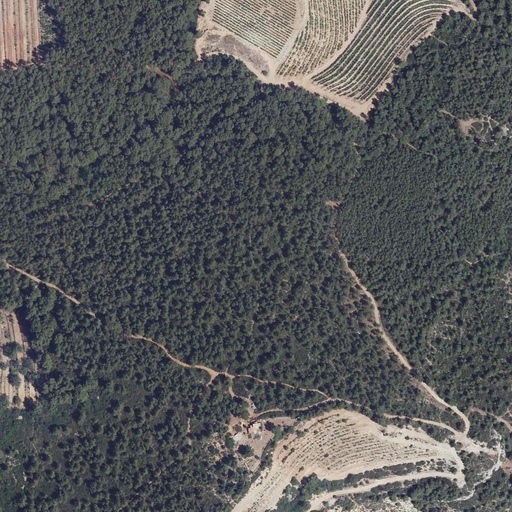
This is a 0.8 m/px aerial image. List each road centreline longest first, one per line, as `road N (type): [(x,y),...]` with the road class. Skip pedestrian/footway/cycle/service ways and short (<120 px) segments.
road 1 (track): [(307,511),(323,498),(383,480),(457,473),(462,459),(454,448),(468,424),(457,406),(418,381),(382,333),(334,239),(333,210),(354,165),(354,141)]
road 2 (track): [(461,432),(310,389),(186,366),(155,341),(106,327),(58,288),(0,257)]
road 3 (track): [(375,0),(349,45),(295,83),(223,45),(203,58),(81,56),(0,65)]
road 4 (track): [(230,375),(232,393),(254,414),(336,397)]
